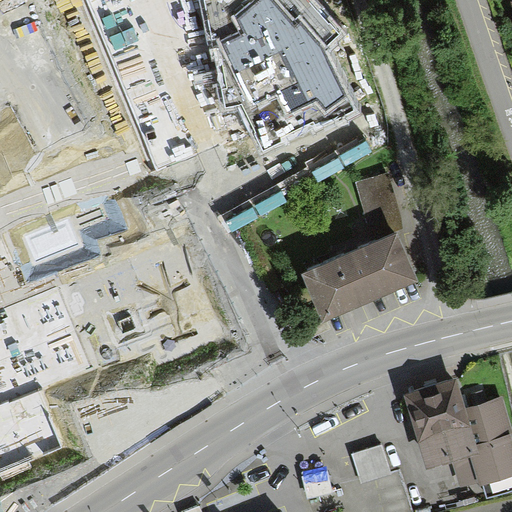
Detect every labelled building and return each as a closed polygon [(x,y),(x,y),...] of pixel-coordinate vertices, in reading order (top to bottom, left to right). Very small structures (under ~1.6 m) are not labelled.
[(215,0),(207,2),(227,105),(244,101),(265,149),(353,109),(324,47),(340,33),(308,0),(215,0)] [(0,109),(0,287),(35,270),(60,318),(93,300),(42,205),(58,197),(9,104),(0,109)] [(395,224),(305,263),(324,306),(414,268),(395,224)] [(36,282),(0,301),(0,353),(58,323),(36,282)] [(102,453),(229,399),(218,373),(190,385),(164,324),(65,366),(102,453)] [(426,375),(397,383),(423,467),(449,459),(457,486),(511,469),(511,438),(499,397),(468,407),(455,366),(426,375)] [(382,440),(352,450),(362,480),(393,469),(382,440)] [(316,471),(303,475),(310,495),(335,487),(329,468),(316,471)]
